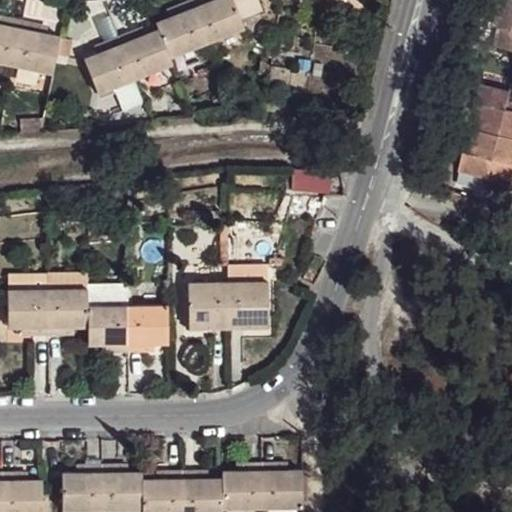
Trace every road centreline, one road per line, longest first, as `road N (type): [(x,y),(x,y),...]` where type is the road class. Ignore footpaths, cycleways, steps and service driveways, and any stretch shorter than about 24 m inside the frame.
road 1 (residential): [(366,208),(302,380),(276,400),(236,410),(0,413)]
road 2 (unclassified): [(393,218),(374,344),(428,511)]
road 3 (residential): [(423,0),(366,208)]
road 4 (residential): [(393,218),(511,258)]
